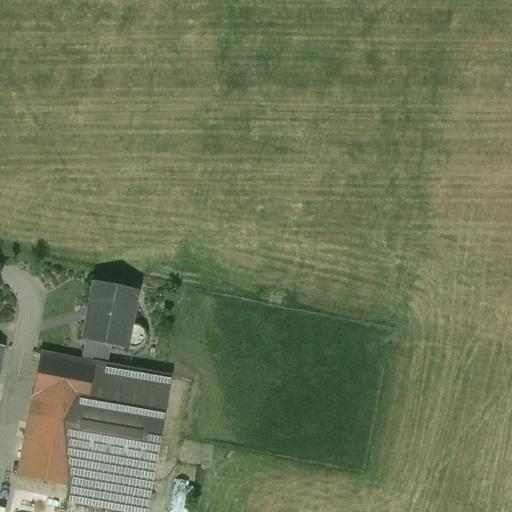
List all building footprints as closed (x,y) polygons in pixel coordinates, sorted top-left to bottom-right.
[(135,293),(94,285),(83,342),(84,342),(110,347),(124,350),(124,349),(129,325),(135,293)] [(138,327),(129,325),(124,349),(133,351),(140,349),(144,344),(145,337),(143,331),(138,327)] [(110,347),(84,342),(80,363),(106,368),(110,347)] [(80,363),(40,356),(17,478),(71,489),(77,456),(153,470),(168,379),(106,368),(80,363)] [(145,511),(153,470),(77,456),(71,489),(68,503),(116,511),(145,511)]
